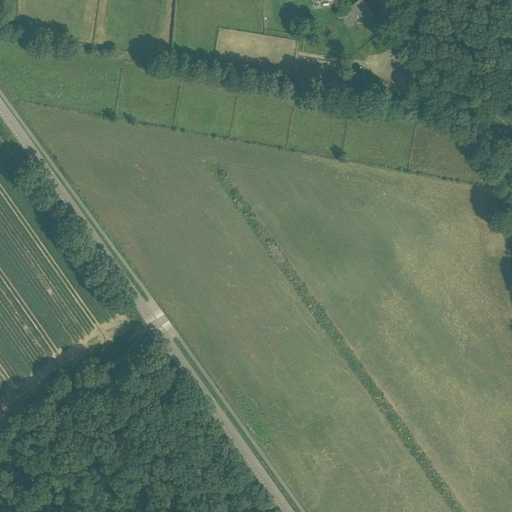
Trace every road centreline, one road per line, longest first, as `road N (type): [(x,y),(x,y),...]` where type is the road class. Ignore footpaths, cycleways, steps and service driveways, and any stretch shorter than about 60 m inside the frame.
road 1 (unclassified): [(0,105),(286,511)]
road 2 (track): [(511,139),(388,0)]
